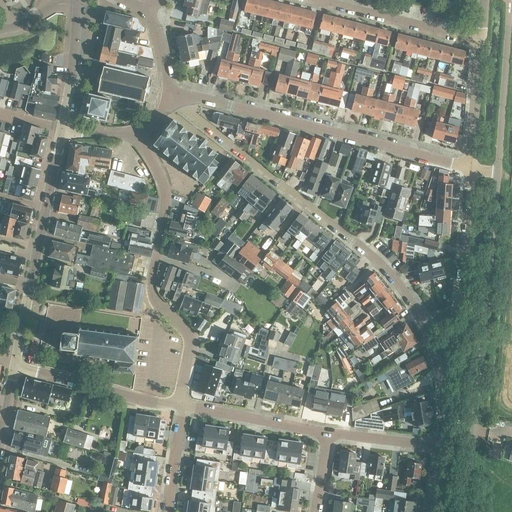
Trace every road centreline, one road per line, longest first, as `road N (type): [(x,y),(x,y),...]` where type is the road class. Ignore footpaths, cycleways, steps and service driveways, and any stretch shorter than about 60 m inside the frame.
road 1 (residential): [(181,95),(188,113),(376,260),(430,329)]
road 2 (unclassified): [(461,511),(497,171)]
road 3 (residential): [(181,95),(470,168)]
road 4 (residential): [(135,131),(163,196),(152,292),(190,346),(182,404)]
road 5 (residential): [(14,365),(61,128)]
road 6 (residential): [(430,329),(458,302),(470,168)]
road 7 (residential): [(182,404),(14,365)]
road 8 (unclassified): [(497,171),(510,0)]
road 9 (residential): [(477,41),(314,0)]
road 10 (residential): [(326,433),(182,404)]
road 11 (residential): [(61,128),(75,1)]
road 12 (residential): [(470,168),(477,41)]
